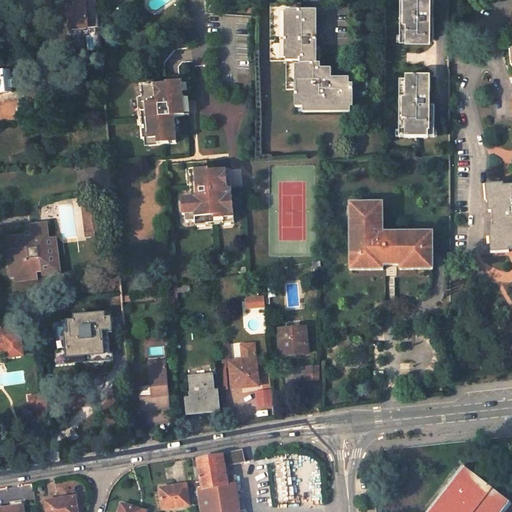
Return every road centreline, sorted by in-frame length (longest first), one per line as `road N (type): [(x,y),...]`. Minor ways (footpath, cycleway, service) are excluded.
road 1 (secondary): [(101,461),(344,423)]
road 2 (secondary): [(344,423),(511,407)]
road 3 (unknown): [(440,0),(442,127)]
